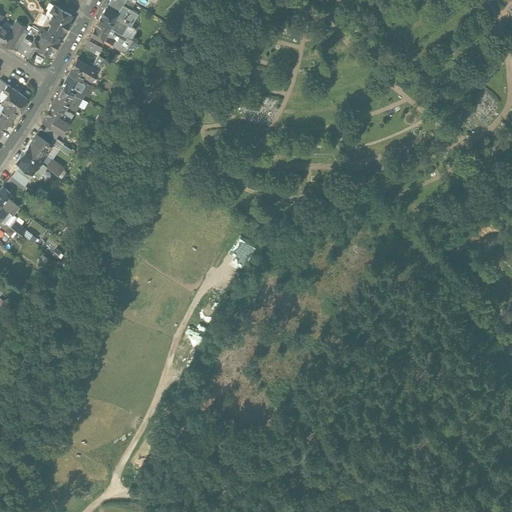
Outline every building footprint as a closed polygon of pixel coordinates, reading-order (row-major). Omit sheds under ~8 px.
[(125,0),(109,0),(108,4),(119,10),(122,5),(123,5),(125,0)] [(71,14),(53,4),(50,10),(54,12),(50,20),(64,28),(65,29),(69,22),(67,21),(71,14)] [(119,10),(108,4),(98,20),(109,27),(125,36),(120,33),(125,24),(130,27),(137,14),(123,5),(122,5),(119,10)] [(64,28),(50,20),(47,16),(39,31),(42,33),(43,33),(57,41),(57,40),(64,28)] [(109,27),(98,20),(91,34),(110,45),(112,41),(111,40),(113,37),(122,42),(125,36),(109,27)] [(11,32),(2,26),(0,29),(0,40),(9,46),(10,44),(13,45),(22,31),(25,26),(17,21),(11,32)] [(13,45),(12,47),(17,50),(25,37),(27,34),(22,31),(13,45)] [(42,33),(38,41),(34,39),(31,45),(49,54),(53,47),(54,48),(58,41),(57,40),(57,41),(43,33),(42,33)] [(25,37),(17,50),(27,57),(33,48),(27,45),(30,40),(25,37)] [(102,48),(88,39),(84,46),(98,55),(99,55),(99,54),(98,54),(102,48)] [(99,55),(98,55),(93,64),(98,67),(103,58),(99,55)] [(77,58),(69,72),(81,79),(83,74),(92,79),(97,70),(77,58)] [(81,79),(69,72),(62,86),(82,98),(89,84),(81,79)] [(26,98),(7,85),(4,90),(8,93),(3,101),(17,111),(26,98)] [(82,98),(62,86),(54,100),(65,106),(65,107),(74,112),(82,98)] [(54,100),(42,121),(48,124),(57,129),(63,119),(59,117),(65,107),(65,106),(54,100)] [(3,101),(1,103),(5,106),(0,112),(0,115),(8,122),(12,117),(13,117),(17,111),(3,101)] [(0,133),(8,122),(0,115),(0,133)] [(57,129),(48,124),(44,130),(54,136),(55,137),(59,130),(57,129)] [(44,130),(40,127),(36,133),(49,142),(54,136),(44,130)] [(49,142),(36,133),(25,149),(39,160),(46,164),(45,165),(51,169),(54,164),(49,160),(51,157),(45,152),(51,143),(49,142)] [(39,160),(25,149),(17,161),(31,171),(39,160)] [(27,175),(13,165),(8,172),(11,174),(22,182),(27,175)] [(45,165),(41,170),(47,174),(51,169),(45,165)] [(22,182),(11,174),(7,179),(20,190),(25,185),(22,182)] [(9,189),(3,184),(0,187),(0,199),(11,209),(17,201),(13,198),(18,192),(12,187),(9,189)] [(11,209),(0,199),(0,215),(3,218),(11,209)] [(182,338),(172,365),(189,372),(199,345),(182,338)]
